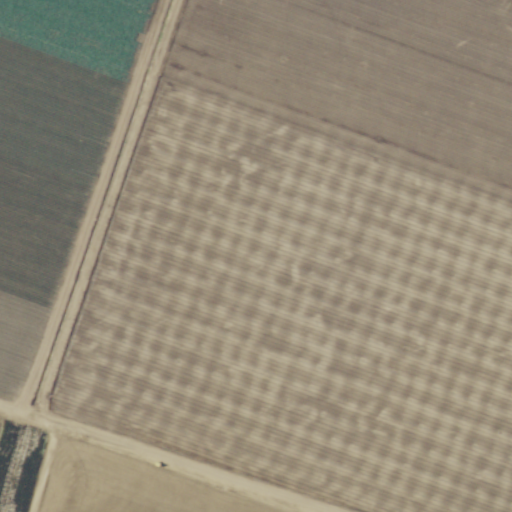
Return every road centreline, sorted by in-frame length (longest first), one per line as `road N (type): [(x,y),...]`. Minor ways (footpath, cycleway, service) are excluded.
road 1 (track): [(159,0),(19,413)]
road 2 (track): [(0,406),(316,511)]
